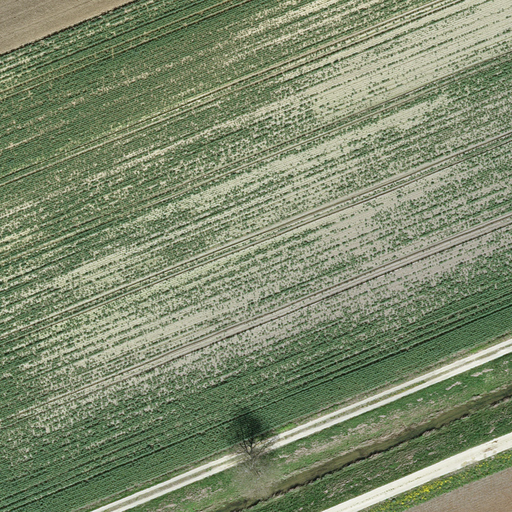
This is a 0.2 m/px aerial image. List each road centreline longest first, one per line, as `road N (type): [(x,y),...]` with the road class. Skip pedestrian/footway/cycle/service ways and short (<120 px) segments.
road 1 (track): [(109,511),(511,346)]
road 2 (track): [(511,439),(336,511)]
